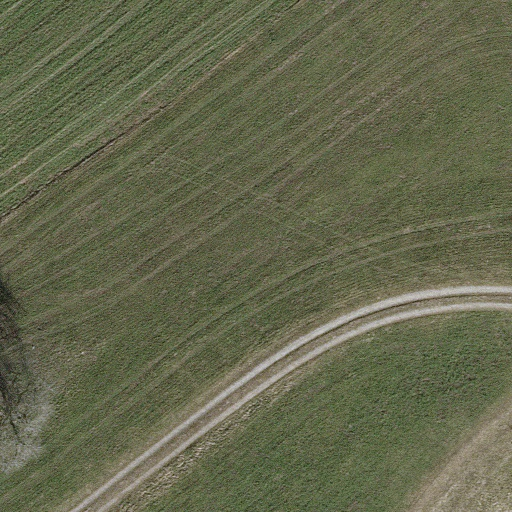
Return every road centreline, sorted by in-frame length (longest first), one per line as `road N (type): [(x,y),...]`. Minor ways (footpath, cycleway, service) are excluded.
road 1 (track): [(511,303),(437,302),(324,334),(88,511)]
road 2 (track): [(420,511),(461,452),(511,415)]
